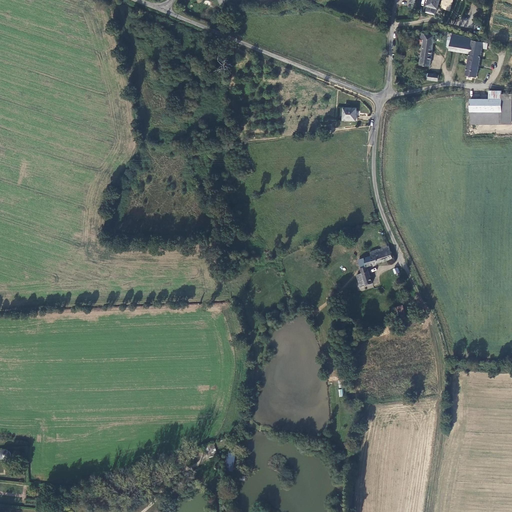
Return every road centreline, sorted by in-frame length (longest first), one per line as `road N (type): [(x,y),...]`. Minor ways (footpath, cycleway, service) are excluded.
road 1 (track): [(0,307),(240,299),(256,374),(241,441)]
road 2 (unclassified): [(445,366),(380,210),(373,165),(382,99)]
road 3 (unclassified): [(382,99),(138,0)]
